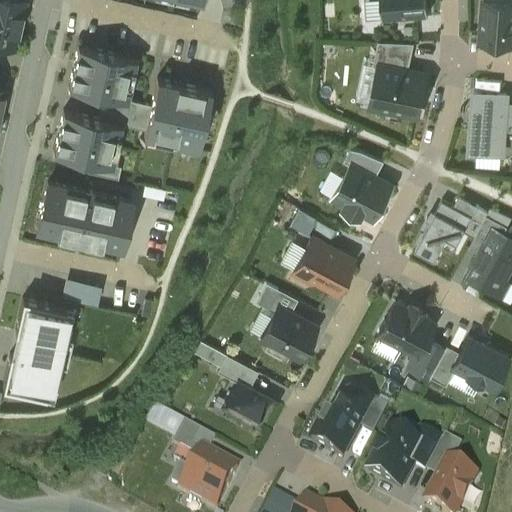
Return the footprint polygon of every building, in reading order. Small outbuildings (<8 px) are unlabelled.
[(24,0),(0,0),(0,41),(15,45),(24,0)] [(425,14),(423,0),(377,0),(380,18),(425,14)] [(511,0),(478,0),(475,37),(511,39),(511,0)] [(79,46),(71,88),(130,99),(138,57),(79,46)] [(381,58),(370,105),(425,117),(435,70),(381,58)] [(159,85),(146,145),(200,157),(213,97),(159,85)] [(471,88),(468,152),(506,154),(510,90),(471,88)] [(56,157),(112,169),(123,118),(67,106),(56,157)] [(349,164),(331,202),(342,207),(339,213),(361,223),(364,218),(378,225),(396,187),(349,164)] [(33,232),(125,252),(138,195),(46,175),(33,232)] [(473,210),(440,192),(413,243),(435,255),(446,234),(458,240),(473,210)] [(299,204),(293,221),(312,228),(318,211),(299,204)] [(468,246),(475,250),(488,224),(503,232),(506,225),(485,214),(468,246)] [(475,250),(461,277),(498,295),(511,268),(511,236),(503,232),(488,224),(475,250)] [(289,271),(338,295),(358,254),(310,230),(289,271)] [(63,292),(100,300),(104,282),(67,274),(63,292)] [(279,302),(292,308),(298,295),(268,281),(258,301),(275,309),(279,302)] [(9,381),(54,392),(76,307),(31,295),(9,381)] [(380,335),(423,356),(440,322),(397,301),(380,335)] [(260,337),(301,358),(319,323),(292,308),(279,302),(275,309),(260,337)] [(511,344),(475,325),(453,367),(496,390),(511,359),(511,344)] [(222,369),(237,377),(252,385),(261,367),(231,351),(222,369)] [(237,377),(221,408),(264,430),(280,399),(252,385),(237,377)] [(314,443),(346,460),(378,401),(346,384),(314,443)] [(172,443),(195,453),(200,443),(206,446),(211,434),(183,420),(172,443)] [(394,420),(368,472),(403,489),(429,438),(394,420)] [(206,446),(200,443),(195,453),(179,487),(217,507),(240,464),(206,446)] [(424,500),(443,511),(463,511),(485,475),(450,455),(424,500)] [(324,511),(309,503),(303,511),(324,511)]
